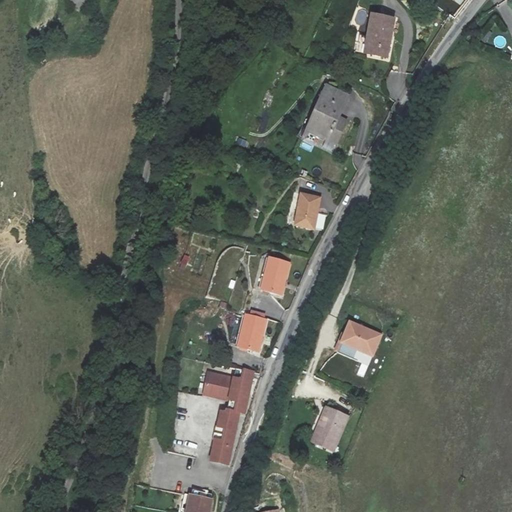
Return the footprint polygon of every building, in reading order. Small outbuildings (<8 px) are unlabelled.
[(372,39),(368,57),(389,60),(396,21),(373,17),(368,39),(372,39)] [(336,128),(340,119),(350,98),(328,88),(306,133),(306,134),(334,148),(343,131),(336,128)] [(348,122),(340,119),(336,128),(343,131),(348,122)] [(245,149),(247,141),(238,138),(235,147),(245,149)] [(300,194),(295,226),(315,229),(320,197),(300,194)] [(269,257),(261,289),(280,294),(288,262),(269,257)] [(266,319),(246,314),(238,345),(258,350),(266,319)] [(350,322),(342,341),(373,354),(381,335),(350,322)] [(235,368),(233,377),(207,372),(203,395),(228,400),(226,412),(220,410),(210,460),(229,464),(239,414),(245,415),(254,371),(235,368)] [(348,416),(327,407),(313,441),(334,450),(348,416)] [(186,498),(182,511),(204,511),(207,502),(186,498)]
